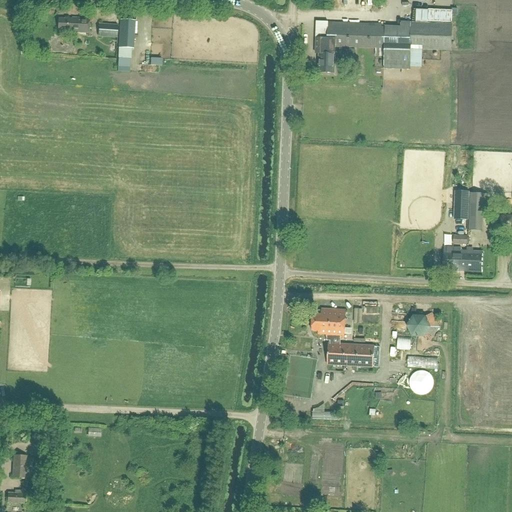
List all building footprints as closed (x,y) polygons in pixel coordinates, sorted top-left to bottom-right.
[(88,33),(89,18),(72,18),(72,20),(57,19),(57,31),(88,33)] [(316,19),(316,32),(327,32),(327,19),(316,19)] [(133,49),(135,21),(119,20),(118,48),(133,49)] [(451,51),(451,24),(410,23),(410,45),(385,44),(385,27),(328,26),(327,39),(316,39),(315,54),(318,54),(318,73),(334,74),(335,47),(375,49),(375,56),(384,57),(383,69),(410,70),(410,59),(421,60),(421,50),(451,51)] [(116,38),(117,25),(98,24),(97,37),(116,38)] [(469,193),(455,192),(454,220),(468,221),(469,193)] [(483,194),(470,194),(469,231),(482,231),(483,194)] [(465,272),(466,252),(467,237),(453,236),(453,244),(461,245),(461,249),(444,248),(443,271),(465,272)] [(482,252),(466,252),(465,272),(481,273),(482,252)] [(344,339),(345,311),(321,310),(321,316),(313,315),(312,332),(318,332),(318,335),(326,335),(326,336),(326,338),(327,338),(326,341),(330,342),(330,344),(328,344),(327,365),(373,368),(379,368),(380,348),(374,347),(340,345),(340,338),(344,339)] [(425,317),(413,316),(407,326),(412,337),(424,337),(430,328),(425,317)] [(393,379),(404,379),(404,367),(393,367),(393,379)] [(12,478),(26,479),(27,456),(13,456),(12,478)] [(24,504),(25,494),(7,493),(7,504),(24,504)]
